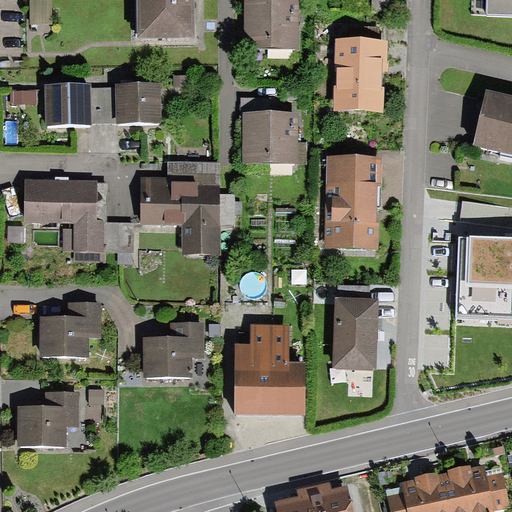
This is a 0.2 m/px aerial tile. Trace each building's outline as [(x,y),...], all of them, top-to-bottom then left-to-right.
[(193,0),(138,0),(140,36),(194,35),(193,0)] [(244,0),(246,48),(300,47),(299,0),(244,0)] [(403,0),(377,0),(377,11),(403,11),(403,0)] [(511,0),(488,0),(488,13),(511,12),(511,0)] [(52,1),(30,1),(30,24),(53,24),(52,1)] [(379,47),(337,47),(336,113),(378,113),(379,47)] [(189,76),(175,76),(175,87),(189,87),(189,76)] [(117,122),(117,126),(161,125),(160,83),(116,85),(116,88),(117,122)] [(90,85),(45,85),(46,126),(91,126),(91,123),(90,89),(90,85)] [(117,122),(116,88),(90,89),(91,123),(117,122)] [(511,95),(488,90),(475,146),(511,154),(511,95)] [(37,91),(12,91),(11,104),(36,104),(37,91)] [(297,111),(244,111),(244,161),(305,161),(305,143),(297,143),(297,111)] [(383,156),(328,156),(327,247),(377,248),(378,187),(383,187),(383,156)] [(167,178),(144,178),(144,224),(186,224),(186,253),(219,253),(219,162),(168,162),(167,178)] [(105,188),(28,186),(27,225),(67,225),(67,251),(103,252),(105,188)] [(511,242),(463,240),(460,313),(511,314),(511,242)] [(377,299),(336,298),(333,368),(375,370),(377,299)] [(69,315),(39,316),(40,357),(90,356),(90,339),(103,339),(102,303),(68,304),(69,315)] [(171,336),(143,336),(143,378),(193,378),(193,358),(205,358),(205,323),(171,323),(171,336)] [(220,325),(210,325),(210,337),(220,337),(220,325)] [(251,343),(238,343),(236,414),(303,416),(305,361),(290,361),(290,326),(251,325),(251,343)] [(104,389),(89,390),(89,405),(104,405),(104,389)] [(46,407),(20,407),(20,446),(67,446),(67,427),(78,427),(78,393),(46,393),(46,407)] [(448,462),(459,511),(490,511),(511,507),(511,498),(501,450),(448,462)] [(459,511),(448,462),(396,473),(404,511),(459,511)] [(298,495),(275,501),(277,511),(354,511),(348,484),(333,488),(332,480),(297,488),(298,495)]
